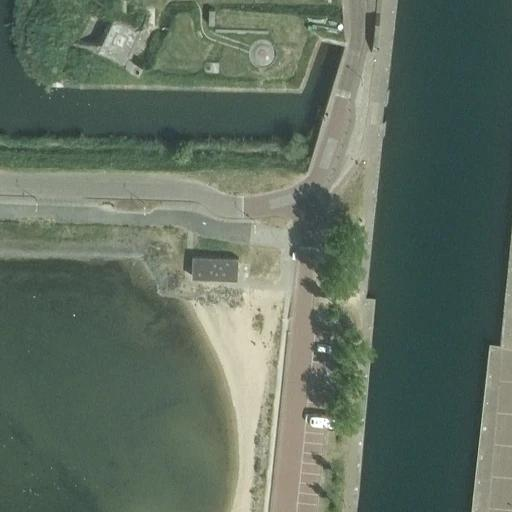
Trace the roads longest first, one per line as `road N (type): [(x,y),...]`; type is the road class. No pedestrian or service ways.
road 1 (residential): [(294,200),(264,207),(189,193),(0,187)]
road 2 (residential): [(294,200),(323,167),(355,41),(353,0)]
